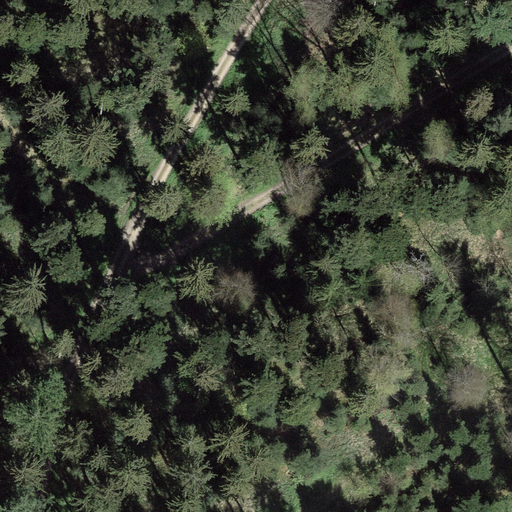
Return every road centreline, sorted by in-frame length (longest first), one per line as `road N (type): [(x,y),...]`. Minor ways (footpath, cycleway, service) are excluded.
road 1 (track): [(265,0),(83,358),(35,511)]
road 2 (track): [(83,358),(379,131),(511,40)]
